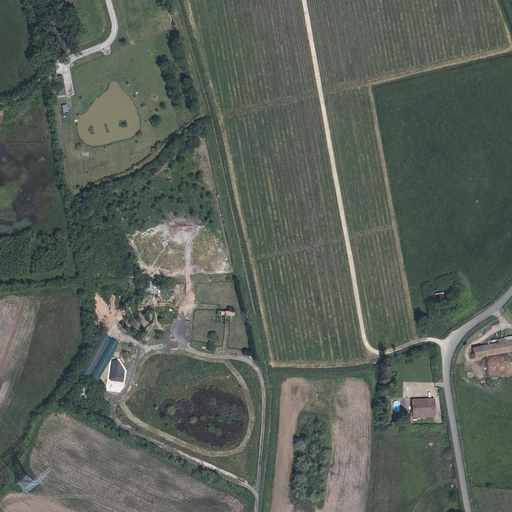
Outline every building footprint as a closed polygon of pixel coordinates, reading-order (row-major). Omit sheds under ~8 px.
[(217,320),(234,321),(235,308),(218,308),(218,312),(217,320)] [(98,382),(119,342),(102,333),(81,373),(98,382)] [(206,345),(220,343),(219,336),(205,338),(206,345)] [(511,339),(500,341),(500,338),(494,339),(494,342),(489,343),(492,356),(511,351),(511,339)] [(471,359),(492,356),(489,343),(473,346),(473,343),(469,344),(471,359)] [(122,381),(123,361),(112,360),(110,380),(122,381)] [(414,417),(436,416),(434,399),(413,400),(414,417)]
